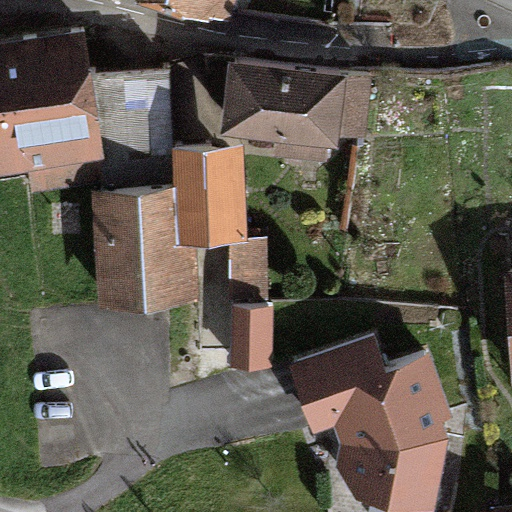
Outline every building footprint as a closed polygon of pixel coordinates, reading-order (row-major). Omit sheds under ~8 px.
[(223,10),(226,0),(181,0),(207,8),(208,5),(223,10)] [(87,64),(81,24),(0,37),(0,138),(24,134),(28,156),(31,185),(98,175),(105,295),(195,290),(193,235),(177,236),(172,139),(168,59),(87,64)] [(362,132),(369,71),(233,54),(226,115),(279,122),(276,147),(320,152),(323,127),(362,132)] [(0,160),(28,156),(24,134),(0,138),(0,160)] [(209,165),(207,137),(172,139),(177,236),(193,235),(231,232),(243,230),(240,169),(229,164),(209,165)] [(263,285),(262,229),(243,230),(231,232),(231,288),(263,285)] [(372,331),(293,359),(315,420),(344,410),(352,435),(345,437),(340,464),(354,484),(428,497),(441,430),(434,413),(444,410),(422,347),(383,361),(372,331)]
